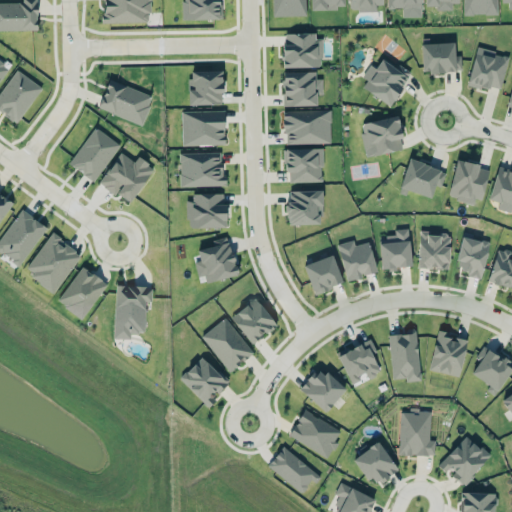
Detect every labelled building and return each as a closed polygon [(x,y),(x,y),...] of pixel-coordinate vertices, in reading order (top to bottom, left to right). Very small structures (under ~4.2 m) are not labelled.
[(0,30),(37,30),(36,0),(22,0),(22,2),(0,2),(0,30)] [(150,0),(102,0),(103,23),(151,22),(150,0)] [(219,0),(182,0),(183,19),(220,18),(219,0)] [(271,0),(272,16),(306,15),(305,0),(271,0)] [(310,0),(311,9),(344,8),(343,0),(310,0)] [(348,0),(349,11),(376,10),(376,4),(382,4),(382,0),(348,0)] [(386,0),(387,9),(421,8),(420,0),(386,0)] [(459,0),(425,0),(425,5),(436,5),(436,10),(452,10),(452,3),(459,3),(459,0)] [(463,0),(464,14),(497,14),(496,0),(463,0)] [(284,67),(322,66),(321,38),(315,39),(315,32),(282,33),(284,67)] [(421,43),(422,72),(461,70),(460,55),(454,55),(454,42),(421,43)] [(508,55),(476,47),(467,83),(500,91),(508,55)] [(362,76),(367,79),(362,88),(390,105),(410,72),(398,64),(396,68),(381,58),(375,68),(369,64),(362,76)] [(0,59),(0,78),(9,65),(0,59)] [(0,91),(0,111),(16,123),(41,87),(16,69),(0,91)] [(187,104),(222,103),(221,70),(189,71),(189,87),(187,87),(187,104)] [(315,71),(282,72),(283,106),(317,105),(316,94),(322,94),(322,78),(315,78),(315,71)] [(98,110),(143,123),(152,93),(107,80),(98,110)] [(283,110),(284,144),(331,142),(330,109),(283,110)] [(224,144),(224,110),(181,111),(182,144),(224,144)] [(365,156),(403,149),(397,116),(360,123),(365,156)] [(68,163),(94,181),(119,144),(94,126),(68,163)] [(289,182),(322,181),(321,147),(284,148),(284,172),(289,172),(289,182)] [(153,166),(137,157),(134,161),(119,151),(99,183),(131,203),(153,166)] [(222,174),(221,151),(179,152),(180,186),(226,185),(226,174),(222,174)] [(430,198),(435,185),(440,187),(445,171),(409,158),(399,188),(430,198)] [(487,167),(456,160),(447,197),(479,204),(487,167)] [(511,170),(498,167),(488,199),(498,202),(497,208),(511,212),(511,207),(511,170)] [(321,190),(286,191),(287,224),(322,223),(321,190)] [(187,228),(225,226),(224,192),(192,194),(193,200),(186,200),(187,228)] [(0,220),(13,203),(0,193),(0,220)] [(46,227),(21,209),(0,237),(0,251),(18,265),(46,227)] [(379,242),(381,268),(410,267),(408,228),(394,229),(394,235),(385,235),(386,242),(379,242)] [(481,276),(488,241),(472,238),(473,233),(462,231),(454,270),(481,276)] [(54,292),(81,253),(51,232),(24,271),(54,292)] [(449,234),(419,233),(417,267),(448,268),(449,234)] [(194,261),(198,276),(204,275),(206,282),(237,275),(228,236),(210,240),(211,246),(197,249),(199,260),(194,261)] [(376,271),(368,241),(354,245),(353,239),(336,244),(347,281),(361,277),(360,275),(376,271)] [(488,282),(511,287),(511,259),(509,258),(510,251),(496,248),(488,282)] [(303,265),(314,294),(343,283),(331,253),(322,256),(322,257),(303,265)] [(57,301),(82,319),(106,283),(81,265),(57,301)] [(145,301),(151,301),(152,286),(115,285),(114,338),(130,338),(131,332),(144,332),(145,301)] [(250,344),(276,326),(256,297),(230,315),(250,344)] [(253,353),(225,317),(200,336),(228,372),(253,353)] [(388,335),(392,379),(405,377),(405,381),(421,380),(415,327),(404,328),(405,333),(388,335)] [(467,338),(437,331),(428,369),(458,376),(467,338)] [(337,354),(350,384),(364,378),(365,379),(380,372),(372,353),(376,352),(371,339),(337,354)] [(494,395),(511,366),(511,363),(483,345),(475,357),(479,360),(471,373),(489,385),(486,390),(494,395)] [(215,395),(228,381),(201,355),(179,379),(208,406),(217,397),(215,395)] [(324,411),(345,389),(326,371),(321,376),(315,370),(299,388),(324,411)] [(511,392),(502,398),(511,416),(511,392)] [(334,441),(340,429),(303,409),(288,436),(328,457),(336,442),(334,441)] [(399,411),(398,454),(434,455),(434,440),(429,439),(430,412),(399,411)] [(489,456),(466,434),(437,465),(447,475),(449,472),(462,484),(489,456)] [(397,470),(379,441),(353,457),(372,486),(397,470)] [(267,464),(301,494),(317,475),(283,445),(267,464)] [(335,511),(368,511),(375,498),(339,482),(334,493),(338,495),(334,504),(338,506),(335,511)] [(494,511),(495,492),(461,491),(460,511),(494,511)]
